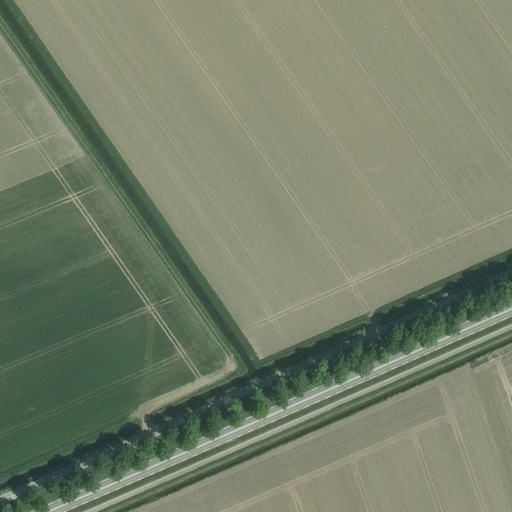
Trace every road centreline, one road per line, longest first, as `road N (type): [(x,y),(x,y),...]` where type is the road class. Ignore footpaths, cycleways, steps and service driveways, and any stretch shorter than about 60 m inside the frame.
road 1 (unclassified): [(0,496),(511,274)]
road 2 (primary): [(45,511),(511,307)]
